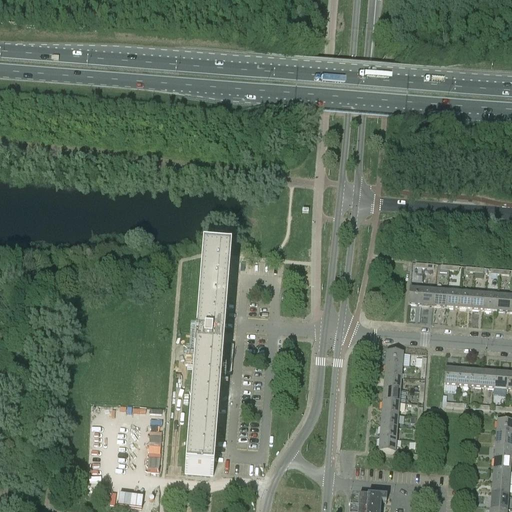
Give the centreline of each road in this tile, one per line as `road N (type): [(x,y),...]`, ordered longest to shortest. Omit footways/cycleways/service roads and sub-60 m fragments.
road 1 (trunk): [(0,72),(511,112)]
road 2 (trunk): [(511,89),(0,51)]
road 3 (tertiary): [(357,0),(339,202)]
road 4 (tertiary): [(356,202),(373,0)]
road 5 (residential): [(511,349),(338,336)]
road 6 (tertiary): [(356,202),(511,216)]
road 7 (residential): [(328,483),(338,336)]
road 8 (residential): [(338,336),(356,202)]
road 9 (residential): [(339,202),(324,335)]
road 10 (residential): [(324,335),(316,409),(289,456)]
